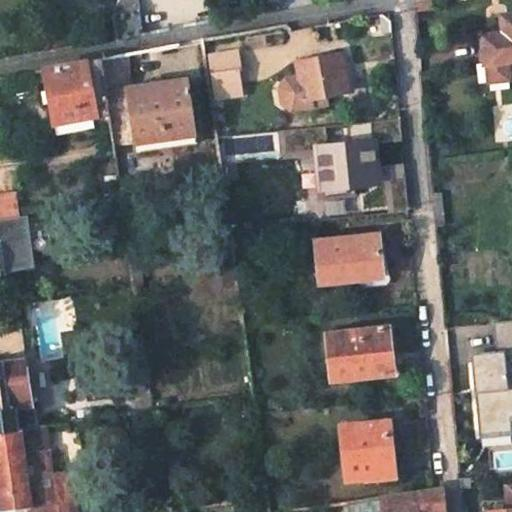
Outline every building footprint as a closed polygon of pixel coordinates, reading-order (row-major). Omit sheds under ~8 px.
[(137,9),(114,13),(118,40),(141,35),(137,9)] [(497,34),(480,35),(483,60),(511,58),(511,13),(501,14),(501,23),(496,24),(497,34)] [(237,95),(237,94),(238,94),(235,68),(237,68),(235,51),(208,54),(209,65),(205,66),(209,98),(237,95)] [(337,55),(292,63),(295,78),(283,81),(277,90),(280,104),(289,110),(307,106),(308,108),(323,105),(321,94),(345,90),(337,55)] [(99,59),(43,69),(54,124),(107,115),(104,91),(99,59)] [(185,79),(104,91),(107,115),(112,145),(193,135),(185,79)] [(370,143),(314,148),(317,188),(374,182),(370,143)] [(0,219),(16,217),(13,193),(0,194),(0,219)] [(120,204),(110,205),(112,216),(122,215),(120,204)] [(16,217),(0,219),(0,275),(34,272),(28,216),(16,217)] [(376,235),(312,242),(316,283),(380,276),(376,235)] [(491,350),(466,352),(475,451),(508,448),(506,435),(511,434),(511,319),(489,321),(491,350)] [(384,328),(323,334),(328,380),(390,374),(384,328)] [(142,348),(131,349),(137,401),(131,402),(132,414),(150,411),(142,348)] [(23,360),(0,362),(0,432),(37,427),(35,409),(31,409),(23,360)] [(461,386),(446,387),(451,442),(469,440),(466,414),(463,415),(461,386)] [(383,421),(337,426),(342,480),(360,478),(361,484),(390,480),(383,421)] [(37,427),(0,432),(0,503),(25,502),(26,510),(28,509),(28,511),(72,511),(66,471),(48,473),(41,427),(37,427)] [(376,497),(376,499),(377,511),(443,511),(441,488),(376,497)] [(25,502),(0,503),(0,511),(26,510),(25,502)]
